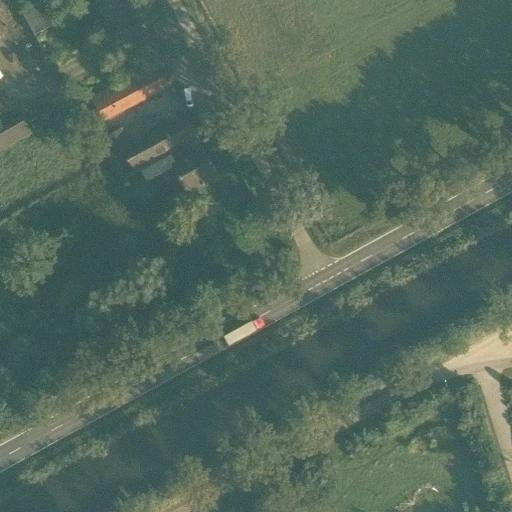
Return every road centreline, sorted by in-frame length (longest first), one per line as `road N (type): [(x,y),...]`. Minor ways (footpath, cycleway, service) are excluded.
road 1 (primary): [(0,462),(325,282)]
road 2 (unclassified): [(185,511),(418,383),(511,360)]
road 3 (unclassified): [(325,282),(173,0)]
road 4 (primary): [(325,282),(511,181)]
